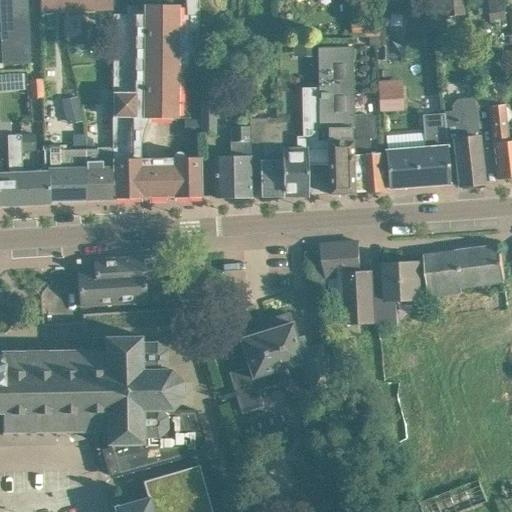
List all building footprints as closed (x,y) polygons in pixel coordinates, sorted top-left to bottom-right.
[(26,0),(0,0),(1,11),(3,47),(4,63),(30,61),(27,6),(26,0)] [(40,0),(40,6),(41,13),(59,12),(58,0),(40,0)] [(58,0),(59,12),(84,11),(112,10),(111,0),(58,0)] [(126,14),(113,14),(113,34),(112,119),(131,119),(144,119),(147,121),(148,119),(178,120),(178,77),(185,68),(187,64),(191,55),(196,43),(198,32),(199,21),(198,0),(185,0),(186,5),(186,15),(179,15),(179,5),(143,5),(143,6),(143,15),(126,14)] [(441,0),(443,15),(464,13),(462,0),(441,0)] [(501,0),(487,0),(489,13),(503,11),(501,0)] [(378,21),(364,22),(364,37),(365,45),(379,44),(378,21)] [(317,43),(292,44),(292,57),(317,56),(317,47),(317,43)] [(348,46),(317,47),(317,56),(318,88),(319,128),(317,128),(317,141),(319,141),(328,141),(329,181),(333,181),(333,190),(337,194),(353,193),(351,127),(354,127),(354,115),(352,46),(348,46)] [(23,74),(0,75),(0,90),(24,89),(23,74)] [(401,79),(377,80),(379,112),(403,111),(401,79)] [(318,88),(301,88),(302,128),(317,128),(319,128),(318,88)] [(76,96),(60,100),(62,109),(78,105),(76,96)] [(454,111),(443,112),(443,113),(449,182),(458,181),(459,186),(482,183),(483,183),(483,179),(480,147),(479,147),(478,136),(475,109),(474,99),(457,101),(453,106),(454,111)] [(200,134),(215,134),(215,103),(200,103),(200,119),(200,134)] [(502,105),(475,109),(478,136),(479,147),(480,147),(492,145),(496,178),(507,177),(509,180),(511,179),(511,142),(509,143),(504,105),(502,105)] [(251,107),(250,111),(251,114),(255,115),(258,114),(259,110),(258,107),(255,106),(251,107)] [(354,127),(351,127),(353,193),(361,192),(365,192),(385,191),(385,188),(383,171),(382,153),(368,154),(367,140),(376,139),(375,117),(370,113),(354,115),(354,127)] [(425,147),(386,150),(389,188),(436,185),(449,183),(449,182),(443,113),(422,115),(425,147)] [(109,131),(108,118),(81,119),(82,132),(109,131)] [(261,197),(272,197),(279,197),(278,162),(281,162),(281,149),(281,118),(249,118),(250,127),(250,126),(250,142),(260,142),(261,191),(261,197)] [(131,119),(112,119),(112,152),(112,167),(113,167),(113,199),(115,199),(116,199),(116,198),(115,198),(114,194),(126,194),(126,199),(142,198),(142,196),(142,166),(142,158),(139,158),(139,148),(140,140),(142,134),(147,121),(144,119),(131,119)] [(200,119),(184,119),(184,134),(200,134),(200,119)] [(250,142),(250,126),(250,127),(230,127),(230,156),(213,156),(214,197),(251,197),(250,156),(250,142)] [(0,205),(2,206),(24,205),(22,172),(21,135),(7,136),(9,172),(0,172),(0,205)] [(296,148),(281,149),(281,162),(278,162),(279,197),(283,197),(308,196),(306,136),(296,136),(296,148)] [(86,148),(85,148),(87,199),(113,199),(113,167),(112,167),(112,152),(102,153),(97,153),(97,148),(93,148),(93,139),(86,139),(86,148)] [(85,148),(64,148),(64,146),(44,146),(44,171),(48,171),(49,200),(87,199),(85,148)] [(155,158),(142,158),(142,166),(142,196),(155,196),(173,196),(173,197),(189,197),(189,192),(200,192),(201,196),(199,196),(199,197),(202,197),(202,196),(201,157),(172,158),(155,158)] [(49,200),(48,171),(44,171),(22,172),(24,205),(49,204),(49,200)] [(361,341),(376,340),(375,322),(372,272),(360,273),(359,242),(322,244),(322,250),(307,253),(312,284),(328,283),(329,298),(341,298),(341,300),(346,299),(348,324),(361,323),(361,341)] [(424,255),(429,297),(462,292),(461,287),(505,282),(500,245),(424,255)] [(94,271),(77,273),(79,306),(146,302),(145,284),(162,283),(160,255),(94,259),(94,271)] [(397,325),(396,302),(420,301),(419,262),(385,264),(386,290),(374,291),(375,322),(375,326),(397,325)] [(233,382),(235,388),(242,412),(262,406),(257,389),(290,378),(288,372),(287,372),(285,367),(303,362),(312,390),(331,384),(320,345),(300,351),(288,314),(270,320),(268,325),(269,329),(239,339),(248,367),(230,373),(233,382)] [(0,411),(2,412),(2,417),(3,424),(3,428),(3,430),(0,433),(1,435),(4,432),(7,432),(16,432),(16,435),(18,435),(18,432),(28,432),(29,436),(31,436),(31,432),(42,431),(42,435),(44,435),(44,431),(54,431),(55,435),(57,435),(57,431),(68,431),(68,434),(70,434),(70,431),(81,431),(81,435),(83,435),(83,431),(94,430),(94,434),(96,434),(96,430),(103,430),(103,442),(107,442),(107,445),(108,445),(109,447),(108,447),(108,450),(110,449),(113,462),(112,462),(113,465),(114,464),(116,474),(115,475),(116,477),(118,476),(118,475),(131,472),(131,473),(133,472),(133,471),(146,468),(146,469),(148,468),(148,467),(191,456),(193,456),(193,454),(206,451),(206,452),(208,451),(208,449),(207,449),(204,439),(205,439),(204,437),(203,437),(200,424),(201,424),(200,422),(196,410),(177,410),(176,411),(172,408),(174,406),(183,397),(182,381),(170,369),(167,369),(167,364),(168,362),(167,351),(166,349),(157,340),(155,339),(154,343),(140,343),(140,335),(92,336),(92,347),(55,347),(0,349),(0,411)] [(171,474),(171,473),(142,481),(147,495),(148,497),(117,506),(114,506),(115,509),(116,511),(211,511),(207,497),(198,466),(171,474)]
